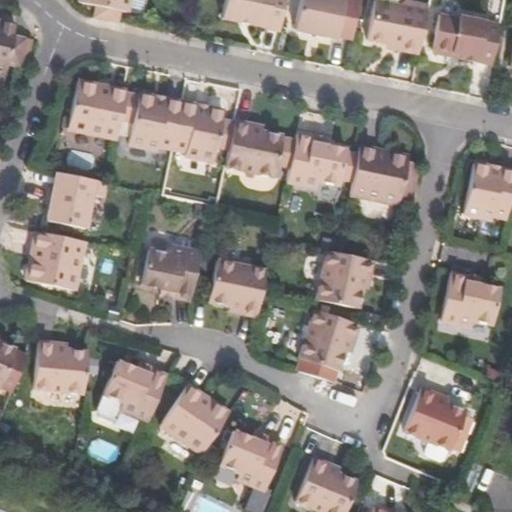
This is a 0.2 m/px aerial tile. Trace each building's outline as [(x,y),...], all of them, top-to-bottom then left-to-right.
[(77,0),(78,1),(79,3),(95,7),(92,19),(118,24),(120,12),(142,17),(145,0),(77,0)] [(224,0),(220,20),(278,32),(284,0),(224,0)] [(335,38),(349,41),(357,0),(298,0),(292,31),(334,40),(335,38)] [(373,0),(365,41),(396,47),(395,51),(417,56),(427,8),(403,3),(403,0),(373,0)] [(460,60),(490,68),(499,28),(460,20),(459,22),(439,18),(432,50),(435,55),(447,58),(452,56),(459,58),(460,60)] [(0,75),(4,76),(6,66),(24,69),(29,40),(11,37),(14,24),(0,21),(0,20),(0,75)] [(125,91),(112,88),(111,94),(97,91),(98,86),(76,81),(67,129),(116,139),(119,120),(125,91)] [(112,88),(98,86),(97,91),(111,94),(112,88)] [(181,102),(167,100),(166,106),(153,103),(154,97),(138,94),(125,91),(119,120),(133,123),(129,145),(156,150),(157,146),(170,149),(181,102)] [(167,100),(154,97),(153,103),(166,106),(167,100)] [(223,112),(209,109),(209,114),(195,111),(196,105),(181,102),(170,149),(185,152),(184,157),(213,163),(218,141),(228,143),(232,125),(221,123),(223,112)] [(209,109),(196,105),(195,111),(209,114),(209,109)] [(273,178),(275,168),(282,138),(262,134),(248,131),(250,125),(233,121),(228,143),(223,167),(273,178)] [(263,127),(250,125),(248,131),(262,134),(263,127)] [(311,144),(312,138),(296,134),(294,141),(288,170),(285,186),(315,192),(317,182),(338,187),(339,181),(345,152),(344,151),(325,147),(311,144)] [(275,168),(288,170),(294,141),(282,138),(275,168)] [(326,141),(312,138),(311,144),(325,147),(326,141)] [(408,159),(386,154),(385,159),(372,156),(374,151),(358,147),(356,154),(350,184),(348,197),(398,207),(408,159)] [(386,154),(374,151),(372,156),(385,159),(386,154)] [(339,181),(350,184),(356,154),(345,152),(339,181)] [(511,184),(511,173),(500,171),(499,176),(486,173),(488,168),(472,165),(462,216),(490,222),(492,217),(504,220),(511,184)] [(500,171),(488,168),(486,173),(499,176),(500,171)] [(58,173),(54,190),(51,205),(47,222),(83,229),(91,195),(102,198),(105,183),(58,173)] [(45,204),(51,205),(54,190),(48,188),(45,204)] [(36,231),(33,247),(39,248),(36,260),(30,259),(26,281),(73,291),(83,241),(36,231)] [(33,247),(30,259),(36,260),(39,248),(33,247)] [(140,284),(160,289),(175,292),(174,299),(187,302),(196,260),(148,250),(140,284)] [(364,279),(370,279),(373,261),(336,253),(326,251),(316,302),(357,310),(361,289),(364,279)] [(240,310),(239,316),(254,320),(260,293),(266,267),(216,256),(207,302),(227,307),(240,310)] [(462,284),(463,278),(447,275),(436,323),(463,329),(465,322),(489,326),(496,292),(477,287),(462,284)] [(478,281),(463,278),(462,284),(477,287),(478,281)] [(367,290),(370,279),(364,279),(361,289),(367,290)] [(159,296),(174,299),(175,292),(160,289),(159,296)] [(226,313),(239,316),(240,310),(227,307),(226,313)] [(338,373),(344,353),(348,341),(354,343),(359,325),(313,310),(297,360),(338,373)] [(350,355),(354,343),(348,341),(344,353),(350,355)] [(50,349),(51,344),(36,343),(31,390),(81,395),(86,352),(64,350),(50,349)] [(0,383),(14,350),(0,344),(0,383)] [(118,412),(146,424),(165,376),(153,370),(150,376),(135,370),(115,362),(101,394),(94,410),(97,417),(108,422),(115,419),(118,412)] [(138,364),(135,370),(150,376),(153,370),(138,364)] [(159,427),(200,455),(227,413),(209,402),(206,406),(196,399),(198,394),(186,386),(159,427)] [(431,399),(433,394),(419,389),(396,443),(398,448),(411,453),(415,452),(420,441),(447,452),(463,413),(444,405),(431,399)] [(209,402),(198,394),(196,399),(206,406),(209,402)] [(446,399),(433,394),(431,399),(444,405),(446,399)] [(274,444),(258,436),(255,443),(251,441),(233,434),(219,468),(238,476),(235,483),(255,490),(274,444)] [(323,468),(325,464),(312,459),(295,500),(323,511),(342,511),(355,481),(334,472),(323,468)] [(336,468),(325,464),(323,468),(334,472),(336,468)]
